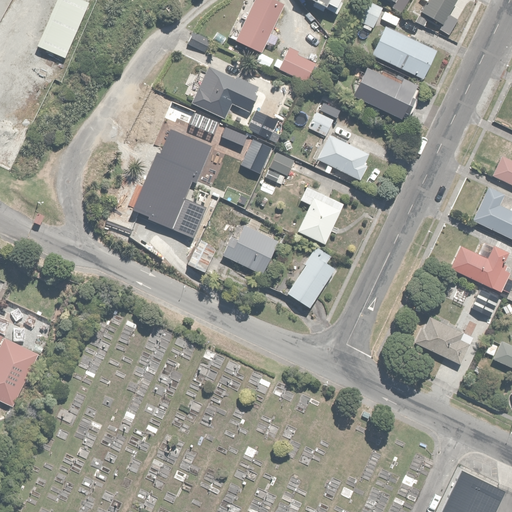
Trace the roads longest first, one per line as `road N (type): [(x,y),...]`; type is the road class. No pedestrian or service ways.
road 1 (residential): [(336,367),(509,0)]
road 2 (residential): [(336,367),(89,259)]
road 3 (residential): [(165,37),(76,160),(72,211),(89,259)]
road 4 (residential): [(511,452),(336,367)]
